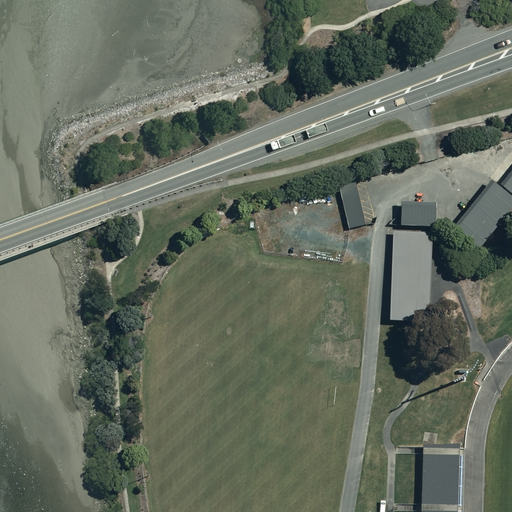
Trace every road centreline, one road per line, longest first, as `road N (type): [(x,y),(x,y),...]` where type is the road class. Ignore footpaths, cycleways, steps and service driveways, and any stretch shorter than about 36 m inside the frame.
road 1 (trunk): [(0,239),(328,120)]
road 2 (residential): [(381,224),(346,511)]
road 3 (trunk): [(328,120),(511,39)]
road 4 (trunk): [(511,62),(328,120)]
